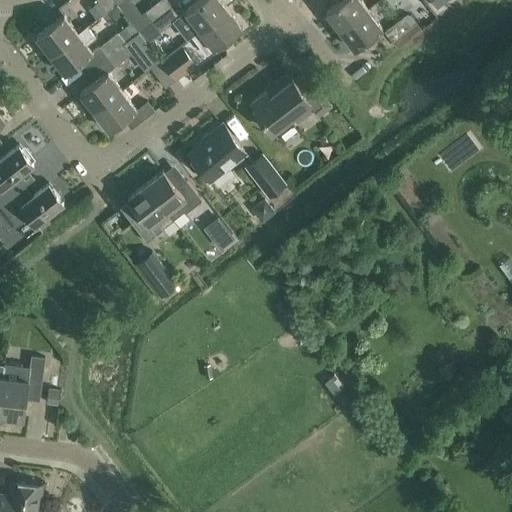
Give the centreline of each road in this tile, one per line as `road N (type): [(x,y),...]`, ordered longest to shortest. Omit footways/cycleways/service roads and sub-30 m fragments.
road 1 (residential): [(275,23),(268,38),(122,151),(93,159),(71,147),(0,53)]
road 2 (residential): [(128,511),(87,460),(0,447)]
